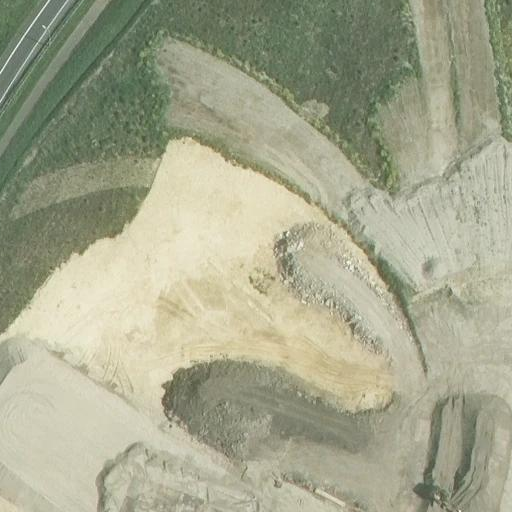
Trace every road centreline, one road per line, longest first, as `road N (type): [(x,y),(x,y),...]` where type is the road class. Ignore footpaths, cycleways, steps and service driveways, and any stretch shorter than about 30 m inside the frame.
road 1 (motorway): [(0,108),(136,89),(200,110),(276,152),(341,202),(410,299),(448,391),(456,477),(443,511)]
road 2 (motorway): [(511,365),(458,0)]
